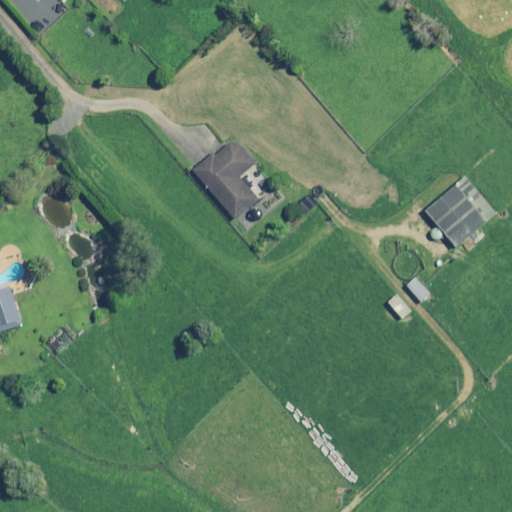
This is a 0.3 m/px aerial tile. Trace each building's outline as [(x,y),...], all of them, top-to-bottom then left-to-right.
[(214,152),(195,168),(238,219),(262,198),(241,174),(255,163),(235,139),(217,155),(214,152)] [(468,177),(428,210),(458,246),(498,214),(468,177)] [(431,294),(417,278),(408,286),(422,302),(431,294)] [(0,331),(23,324),(10,285),(0,287),(0,331)] [(412,311),(398,295),(389,303),(403,319),(412,311)]
